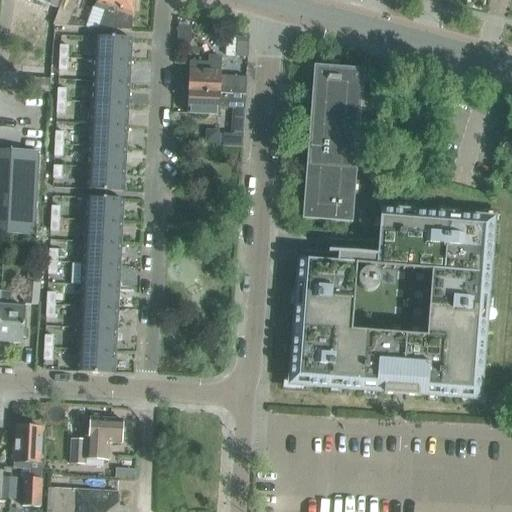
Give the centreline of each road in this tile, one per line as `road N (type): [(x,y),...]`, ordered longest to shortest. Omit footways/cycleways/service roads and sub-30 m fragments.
road 1 (residential): [(273,1),(244,394)]
road 2 (residential): [(149,389),(160,0)]
road 3 (residential): [(511,437),(242,423)]
road 4 (secondary): [(511,65),(273,1)]
road 5 (residential): [(149,389),(0,380)]
